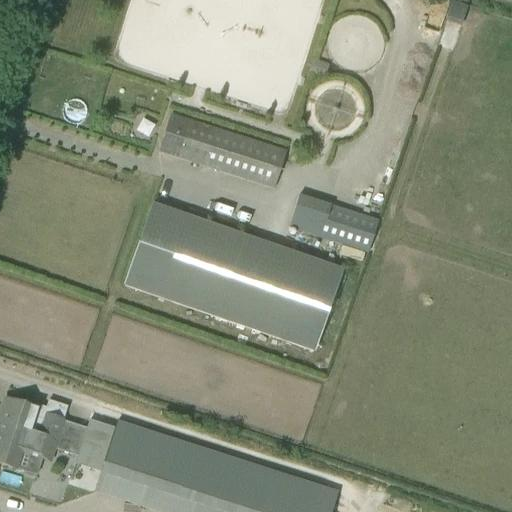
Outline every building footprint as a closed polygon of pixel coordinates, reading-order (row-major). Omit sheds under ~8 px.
[(312,63),(308,74),(323,78),(326,67),(312,63)] [(17,88),(8,91),(12,105),(21,102),(17,88)] [(285,154),(189,123),(170,117),(165,132),(184,138),(177,160),(273,190),(285,154)] [(321,239),(367,254),(378,223),(331,208),(331,207),(299,196),(288,230),(321,239)] [(312,352),(340,271),(152,206),(123,287),(312,352)] [(340,511),(343,504),(88,422),(86,430),(46,417),(47,414),(4,400),(0,412),(0,465),(7,467),(17,471),(24,448),(51,457),(53,450),(77,458),(67,487),(75,489),(90,494),(144,511),(340,511)]
